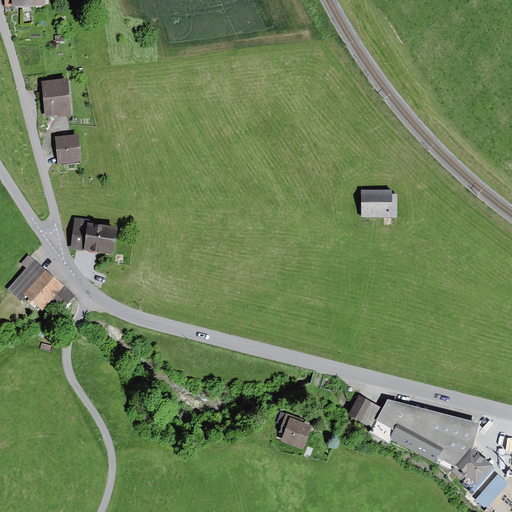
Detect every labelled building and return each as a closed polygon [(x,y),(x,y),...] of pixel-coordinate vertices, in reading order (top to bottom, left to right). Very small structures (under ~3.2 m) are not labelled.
[(6,0),(7,15),(43,12),(42,0),(6,0)] [(66,82),(41,85),(46,120),(70,117),(66,82)] [(76,140),(53,143),(57,170),(79,167),(76,140)] [(393,192),(361,193),(362,217),(394,216),(393,192)] [(116,232),(77,224),(72,248),(111,256),(116,232)] [(26,272),(9,293),(39,319),(55,301),(62,312),(74,299),(31,257),(23,265),(26,272)] [(372,427),(382,409),(360,397),(348,414),(372,427)] [(388,442),(392,440),(453,472),(473,448),(478,423),(388,399),(382,409),(372,427),(370,433),(388,442)] [(306,427),(284,420),(277,441),(299,449),(306,427)] [(493,466),(473,448),(453,472),(472,490),(493,466)] [(477,496),(488,506),(511,479),(511,477),(507,473),(506,475),(500,470),(477,496)]
